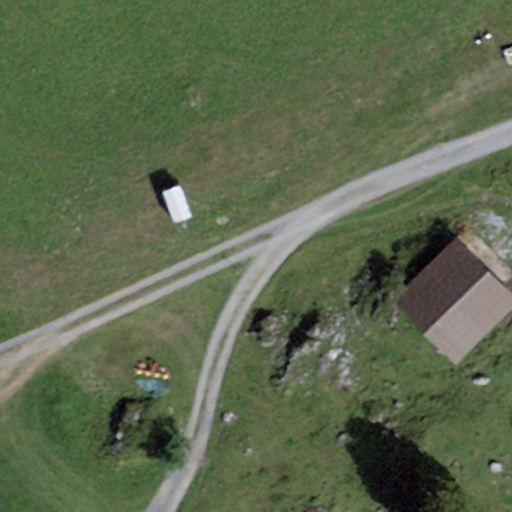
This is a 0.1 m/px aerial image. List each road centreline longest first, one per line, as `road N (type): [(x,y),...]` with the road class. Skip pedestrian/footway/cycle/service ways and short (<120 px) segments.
road 1 (track): [(276,234),(0,354)]
road 2 (track): [(276,234),(168,511)]
road 3 (track): [(511,139),(276,234)]
